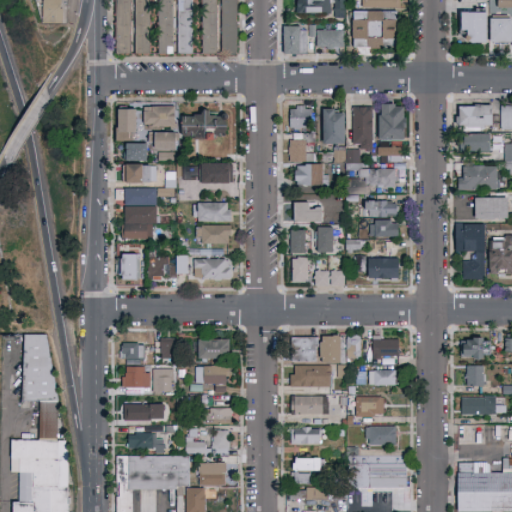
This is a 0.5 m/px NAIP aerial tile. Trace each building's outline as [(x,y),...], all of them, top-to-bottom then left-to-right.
[(43,24),(43,0),(63,0),(63,24),(43,24)] [(116,0),(130,0),(130,54),(116,54),(116,0)] [(135,53),(135,0),(150,0),(150,53),(135,53)] [(158,53),(158,0),(173,0),(173,53),(158,53)] [(193,0),(193,53),(178,53),(178,0),(193,0)] [(217,0),(217,53),(203,53),(203,0),(217,0)] [(237,0),(237,53),(222,53),(222,0),(237,0)] [(330,0),(330,13),(296,13),(296,0),(330,0)] [(344,0),(344,18),(335,18),(335,0),(344,0)] [(511,8),(499,9),(499,0),(511,0),(511,8)] [(382,48),(353,48),(353,11),(397,12),(396,42),(382,41),(382,48)] [(469,33),(461,33),(461,13),(487,13),(487,43),(469,43),(469,33)] [(511,19),(511,43),(490,43),(490,19),(511,19)] [(284,55),(284,26),(306,26),(306,55),(284,55)] [(342,48),(317,48),(317,30),(342,30),(342,48)] [(405,141),(379,141),(379,105),(405,105),(405,141)] [(175,126),(144,126),(144,106),(175,106),(175,126)] [(311,129),(290,129),(290,106),(311,106),(311,129)] [(459,129),(459,106),(493,106),(493,129),(459,129)] [(501,106),(511,106),(511,129),(501,129),(501,106)] [(353,149),(353,107),(372,107),(372,149),(353,149)] [(117,109),(136,109),(136,141),(117,141),(117,109)] [(344,144),(324,144),(324,109),(344,109),(344,144)] [(185,116),(229,116),(229,141),(185,141),(185,116)] [(154,133),(176,133),(176,149),(154,149),(154,133)] [(490,135),(490,152),(461,152),(461,135),(490,135)] [(289,162),(289,139),(306,139),(306,162),(289,162)] [(511,160),(511,142),(502,143),(503,161),(511,160)] [(147,161),(125,161),(125,143),(147,143),(147,161)] [(378,148),(402,147),(402,158),(378,158),(378,148)] [(181,158),(181,150),(160,150),(160,159),(181,158)] [(343,171),(358,170),(357,150),(331,150),(331,165),(343,165),(343,171)] [(198,164),(177,163),(177,177),(198,177),(198,164)] [(232,184),(200,184),(200,164),(232,164),(232,184)] [(156,183),(124,183),(124,165),(156,165),(156,183)] [(295,186),(295,165),(323,165),(323,186),(295,186)] [(457,191),(457,166),(498,166),(498,191),(457,191)] [(360,169),(397,169),(397,187),(366,187),(366,178),(360,178),(360,169)] [(157,224),(152,224),(152,239),(124,239),(124,189),(157,189),(157,224)] [(452,195),(452,209),(461,209),(462,196),(452,195)] [(508,198),(508,220),(474,220),(474,198),(508,198)] [(397,217),(364,217),(364,201),(397,201),(397,217)] [(230,203),(230,222),(197,222),(197,203),(230,203)] [(293,222),(294,203),(312,203),(312,209),(322,209),(321,223),(293,222)] [(369,222),(398,222),(398,236),(369,236),(369,222)] [(484,280),(464,280),(464,252),(455,252),(455,224),(484,224),(484,280)] [(230,226),(230,244),(200,244),(200,226),(230,226)] [(333,252),(317,252),(317,227),(333,227),(333,252)] [(290,253),(290,230),(305,230),(305,253),(290,253)] [(490,237),(511,237),(511,274),(490,274),(490,237)] [(364,251),(346,251),(346,241),(364,241),(364,251)] [(138,254),(138,280),(119,280),(119,254),(138,254)] [(192,273),(192,254),(181,254),(181,273),(192,273)] [(186,257),(186,276),(168,275),(168,279),(148,279),(149,256),(168,257),(168,265),(177,266),(177,257),(186,257)] [(356,270),(356,257),(364,257),(364,270),(356,270)] [(308,283),(292,283),(292,258),(307,258),(308,283)] [(369,279),(369,258),(398,258),(398,279),(369,279)] [(194,259),(231,259),(231,279),(194,279),(194,259)] [(328,286),(316,286),(316,272),(328,272),(328,286)] [(344,272),(344,286),(331,286),(331,272),(344,272)] [(54,335),(54,441),(68,441),(68,511),(13,511),(13,501),(20,501),(20,472),(12,472),(12,440),(39,440),(39,401),(24,401),(24,335),(54,335)] [(361,336),(361,359),(347,359),(347,336),(361,336)] [(291,362),(291,337),(318,337),(318,362),(291,362)] [(341,337),(341,362),(321,362),(321,337),(341,337)] [(461,359),(461,338),(491,338),(491,359),(461,359)] [(198,359),(198,340),(229,340),(229,359),(198,359)] [(398,340),(398,364),(372,364),(372,340),(398,340)] [(154,361),(122,361),(122,343),(145,343),(145,353),(154,353),(154,361)] [(176,343),(176,359),(161,359),(161,343),(176,343)] [(195,366),(226,366),(226,387),(195,387),(195,366)] [(290,387),(290,366),(330,366),(330,387),(290,387)] [(484,386),(465,386),(465,366),(484,366),(484,386)] [(150,388),(123,388),(123,367),(150,367),(150,388)] [(172,369),(172,393),(153,393),(153,369),(172,369)] [(369,386),(369,371),(395,371),(395,386),(369,386)] [(328,415),(291,415),(291,396),(328,396),(328,415)] [(383,397),(383,417),(355,417),(355,397),(383,397)] [(462,397),(496,397),(496,415),(462,415),(462,397)] [(163,403),(163,421),(124,421),(124,403),(163,403)] [(232,409),(232,424),(203,424),(203,409),(232,409)] [(366,427),(396,427),(396,446),(366,446),(366,427)] [(209,452),(209,429),(189,429),(189,452),(209,452)] [(321,445),(291,445),(291,429),(321,429),(321,445)] [(186,454),(186,436),(195,437),(195,443),(212,443),(212,431),(229,431),(229,455),(186,454)] [(128,450),(128,433),(156,433),(156,440),(164,440),(164,450),(128,450)] [(190,456),(190,489),(205,489),(204,511),(186,511),(186,490),(142,490),(141,511),(117,511),(117,456),(190,456)] [(293,471),(293,458),(323,458),(323,471),(293,471)] [(490,463),(490,473),(503,473),(503,459),(511,459),(511,511),(457,511),(457,463),(490,463)] [(225,463),(225,486),(198,486),(198,463),(225,463)] [(406,489),(353,489),(353,464),(406,464),(406,489)] [(294,484),(295,473),(312,474),(312,484),(294,484)] [(293,499),(309,498),(308,488),(292,489),(293,499)] [(326,499),(306,499),(306,489),(326,489),(326,499)]
